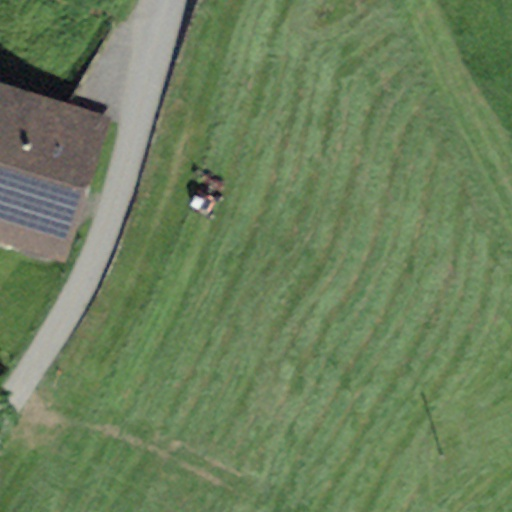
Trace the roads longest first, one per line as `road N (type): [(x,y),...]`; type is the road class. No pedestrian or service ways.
road 1 (unclassified): [(0,422),(73,312),(179,0)]
road 2 (track): [(8,409),(98,415),(232,483),(265,511)]
